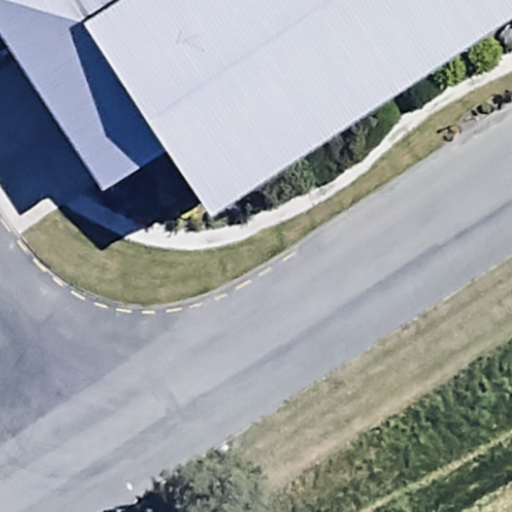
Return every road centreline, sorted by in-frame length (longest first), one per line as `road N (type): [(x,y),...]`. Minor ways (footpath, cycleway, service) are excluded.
road 1 (unclassified): [(96,452),(511,174)]
road 2 (unclassified): [(0,287),(96,452)]
